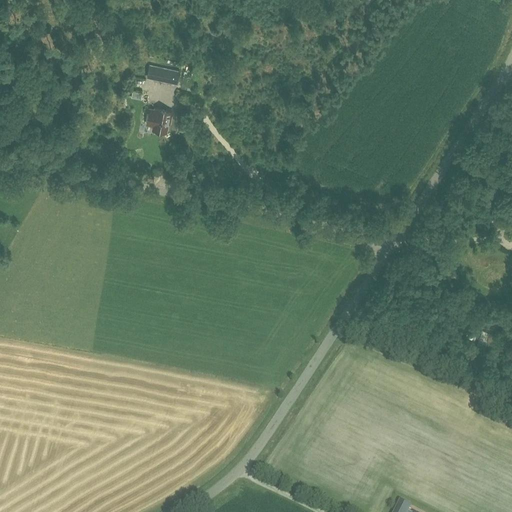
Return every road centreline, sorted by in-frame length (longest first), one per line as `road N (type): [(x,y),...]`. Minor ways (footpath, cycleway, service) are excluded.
road 1 (unclassified): [(392,247),(271,213),(0,160)]
road 2 (unclassified): [(181,511),(251,456),(392,247)]
road 3 (unclassified): [(392,247),(511,59)]
